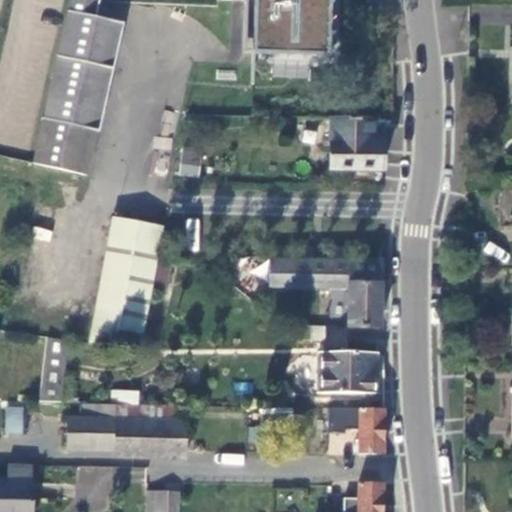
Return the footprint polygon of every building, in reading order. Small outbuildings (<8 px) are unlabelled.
[(123,25),(96,19),(100,0),(71,0),(33,165),(87,177),(97,132),(99,133),(123,25)] [(217,0),(218,1),(246,1),(245,21),(255,21),(255,50),(327,52),(329,0),(217,0)] [(255,21),(245,21),(244,54),(254,55),(255,50),(255,21)] [(331,171),(383,172),(384,147),(376,147),(376,138),(377,121),(332,120),(331,171)] [(199,176),(202,150),(181,148),(179,174),(199,176)] [(88,343),(139,351),(163,228),(112,218),(88,343)] [(166,298),(174,257),(159,257),(151,295),(166,298)] [(381,261),(268,259),(268,290),(349,291),(348,330),(379,330),(381,261)] [(60,404),(68,341),(47,338),(39,402),(39,403),(60,404)] [(377,373),(378,355),(318,353),(317,395),(384,396),(384,373),(377,373)] [(122,405),(138,405),(138,393),(122,393),(122,405)] [(23,406),(4,406),(4,433),(22,433),(23,406)] [(185,408),(83,406),(83,419),(68,419),(68,452),(184,454),(185,408)] [(383,455),(383,410),(328,409),(328,434),(344,434),(344,430),(359,431),(359,455),(383,455)] [(0,479),(0,511),(31,511),(33,466),(8,465),(8,480),(0,479)] [(113,466),(77,465),(75,509),(111,511),(113,466)] [(381,511),(382,485),(358,485),(358,501),(345,500),(344,511),(381,511)] [(176,511),(178,494),(148,493),(146,511),(176,511)]
